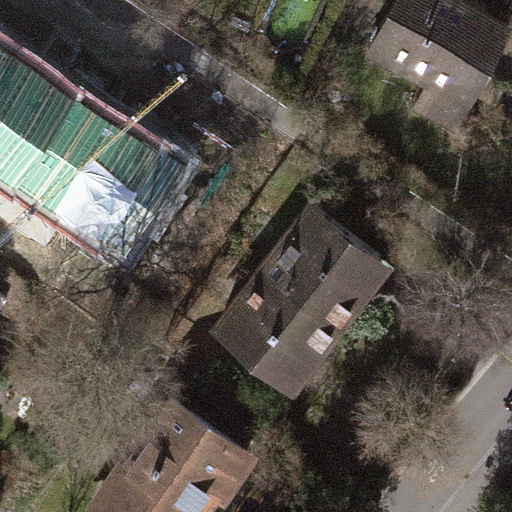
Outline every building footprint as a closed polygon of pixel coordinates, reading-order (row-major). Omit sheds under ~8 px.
[(508,23),(466,0),(397,0),(373,45),(468,97),(508,23)] [(189,159),(2,35),(0,37),(0,164),(128,249),(189,159)] [(395,263),(315,202),(264,267),(345,329),(395,263)] [(345,329),(264,267),(214,333),(294,395),(345,329)] [(211,511),(255,455),(176,395),(95,502),(108,511),(211,511)]
